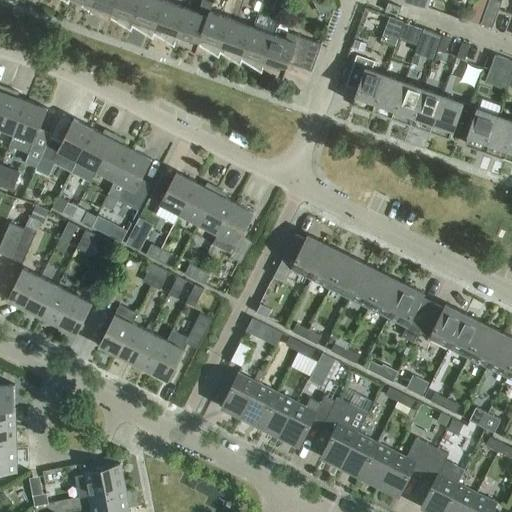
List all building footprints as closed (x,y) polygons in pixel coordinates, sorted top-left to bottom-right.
[(75,0),(90,9),(93,0),(75,0)] [(111,22),(113,17),(112,17),(117,0),(93,0),(90,9),(111,22)] [(132,29),(134,25),(133,25),(141,0),(117,0),(112,17),(113,17),(132,29)] [(154,37),(155,33),(155,32),(166,1),(162,0),(141,0),(133,25),(134,25),(154,37)] [(187,9),(176,40),(177,40),(197,52),(200,43),(199,43),(209,16),(208,16),(209,12),(210,12),(213,4),(203,0),(199,13),(187,9)] [(489,0),(481,24),(492,28),(502,2),(496,0),(489,0)] [(175,45),(177,40),(176,40),(187,9),(166,1),(155,32),(155,33),(175,45)] [(385,11),(398,16),(401,8),(389,3),(385,11)] [(209,16),(199,43),(200,43),(220,56),(221,51),(232,20),(210,12),(209,12),(208,16),(209,16)] [(387,26),(402,30),(404,23),(390,18),(387,26)] [(241,63),(243,59),(242,58),(253,27),(232,20),(221,51),(241,63)] [(404,23),(402,30),(398,39),(411,43),(417,27),(405,22),(404,23)] [(263,71),(264,66),(275,35),(253,27),(242,58),(243,59),(263,71)] [(416,52),(434,59),(442,36),(424,29),(419,44),(416,52)] [(275,35),(264,66),(284,79),(290,63),(312,71),(322,44),(288,32),(286,39),(275,35)] [(438,50),(446,53),(451,39),(443,36),(438,50)] [(457,57),(465,60),(470,46),(462,43),(457,57)] [(486,81),(507,89),(511,75),(511,60),(495,55),(486,81)] [(353,103),(373,110),(386,75),(372,70),(375,62),(357,56),(347,86),(358,90),(353,103)] [(373,110),(392,117),(405,82),(386,75),(373,110)] [(392,117),(411,124),(424,89),(405,82),(392,117)] [(0,112),(9,89),(0,85),(0,112)] [(0,112),(0,128),(15,134),(27,101),(18,97),(19,92),(9,89),(0,112)] [(411,124),(431,131),(443,96),(424,89),(411,124)] [(443,96),(431,131),(451,138),(463,103),(443,96)] [(36,142),(48,109),(27,101),(15,134),(10,146),(30,154),(34,141),(36,142)] [(466,143),(486,150),(498,115),(478,108),(466,143)] [(486,150),(505,157),(511,137),(511,120),(498,115),(486,150)] [(77,159),(78,160),(94,129),(74,118),(62,142),(50,138),(39,161),(48,166),(51,161),(70,171),(77,159)] [(78,160),(97,170),(116,134),(106,129),(104,134),(94,129),(78,160)] [(97,170),(116,180),(132,149),(123,144),(125,140),(116,134),(97,170)] [(116,180),(109,193),(120,198),(119,200),(139,211),(150,188),(140,183),(152,159),(132,149),(116,180)] [(160,203),(180,213),(197,182),(177,172),(160,203)] [(0,174),(0,186),(6,189),(10,178),(0,174)] [(180,213),(199,223),(218,188),(208,183),(206,187),(197,182),(180,213)] [(199,223),(218,233),(235,202),(225,197),(228,193),(218,188),(199,223)] [(59,197),(53,208),(63,213),(68,202),(59,197)] [(235,202),(218,233),(238,244),(231,257),(242,263),(253,242),(242,236),(255,212),(235,202)] [(30,218),(44,224),(50,212),(36,205),(30,218)] [(87,211),(82,222),(92,227),(97,216),(87,211)] [(62,235),(71,239),(78,226),(69,221),(62,235)] [(0,246),(0,253),(12,258),(25,229),(10,223),(0,246)] [(25,229),(12,258),(23,263),(36,234),(25,229)] [(79,244),(88,248),(95,234),(86,230),(79,244)] [(292,269),(311,279),(328,245),(308,235),(306,239),(295,233),(285,255),(274,277),(286,282),(292,269)] [(131,234),(126,244),(140,251),(145,241),(131,234)] [(97,252),(105,256),(112,243),(103,238),(97,252)] [(146,254),(156,259),(162,249),(152,244),(146,254)] [(311,279),(330,288),(347,255),(328,245),(311,279)] [(162,249),(156,259),(166,265),(171,254),(162,249)] [(330,288),(350,298),(367,264),(347,255),(330,288)] [(146,277),(154,281),(161,267),(152,263),(146,277)] [(185,274),(195,279),(200,268),(190,263),(185,274)] [(350,298),(369,308),(386,274),(367,264),(350,298)] [(161,267),(154,281),(162,285),(169,271),(161,267)] [(8,299),(26,308),(41,277),(24,268),(8,299)] [(200,268),(195,279),(205,284),(210,273),(200,268)] [(369,308),(388,317),(405,284),(386,274),(369,308)] [(171,290),(180,294),(187,280),(178,276),(171,290)] [(26,308),(43,317),(58,285),(41,277),(26,308)] [(188,298),(197,302),(204,289),(195,284),(188,298)] [(414,343),(419,332),(434,303),(423,298),(425,294),(405,284),(388,317),(407,327),(402,337),(414,343)] [(43,317),(60,325),(76,294),(58,285),(43,317)] [(76,294),(60,325),(78,334),(93,303),(76,294)] [(429,338),(449,348),(466,314),(446,304),(444,308),(434,303),(419,332),(429,337),(429,338)] [(272,309),(261,304),(257,313),(268,318),(272,309)] [(117,354),(133,323),(138,314),(120,305),(100,345),(117,354)] [(186,343),(188,344),(199,349),(213,320),(200,314),(189,337),(186,343)] [(449,348),(468,358),(485,324),(466,314),(449,348)] [(249,326),(246,331),(260,338),(267,325),(265,324),(253,318),(249,326)] [(117,354),(134,363),(150,331),(133,323),(117,354)] [(293,332),(305,338),(309,330),(297,323),(293,332)] [(468,358),(488,367),(505,333),(485,324),(468,358)] [(173,329),(167,340),(152,372),(169,380),(188,344),(186,343),(189,337),(173,329)] [(309,330),(305,338),(318,344),(322,336),(309,330)] [(134,363),(152,372),(167,340),(150,331),(134,363)] [(488,367),(507,377),(511,366),(511,337),(505,333),(488,367)] [(286,345),(298,351),(302,343),(290,337),(286,345)] [(302,343),(298,351),(311,358),(315,349),(302,343)] [(331,351),(344,357),(348,349),(335,343),(331,351)] [(348,349),(344,357),(356,364),(360,355),(348,349)] [(317,364),(329,371),(335,360),(322,354),(317,364)] [(368,369),(378,374),(382,366),(372,361),(368,369)] [(222,406),(242,416),(259,383),(239,373),(222,406)] [(411,379),(407,388),(422,396),(429,383),(417,377),(415,381),(411,379)] [(242,416),(261,426),(278,392),(259,383),(242,416)] [(0,408),(15,408),(15,385),(0,385),(0,408)] [(386,395),(398,402),(402,393),(390,387),(386,395)] [(261,426),(280,436),(297,402),(278,392),(261,426)] [(402,393),(398,402),(411,408),(415,400),(402,393)] [(431,401),(443,407),(447,399),(435,393),(431,401)] [(315,417),(325,422),(336,401),(325,395),(321,403),(311,398),(306,406),(297,402),(280,436),(300,446),(315,417)] [(369,412),(338,397),(336,401),(325,422),(336,427),(321,456),(341,466),(358,433),(369,412)] [(447,399),(443,407),(456,414),(460,405),(447,399)] [(469,420),(482,427),(489,413),(476,407),(469,420)] [(0,408),(0,428),(16,428),(15,408),(0,408)] [(489,413),(482,427),(494,433),(501,419),(489,413)] [(446,426),(450,418),(442,414),(437,422),(446,426)] [(458,435),(463,425),(453,420),(448,430),(458,435)] [(0,428),(0,448),(16,448),(16,428),(0,428)] [(341,466),(361,476),(378,442),(358,433),(341,466)] [(414,467),(425,473),(438,448),(417,437),(407,457),(397,452),(380,486),(400,496),(414,467)] [(486,446),(499,452),(503,444),(490,437),(486,446)] [(361,476),(380,486),(397,452),(378,442),(361,476)] [(511,448),(503,444),(499,452),(511,458),(511,455),(511,448)] [(16,448),(0,448),(0,472),(17,472),(16,448)] [(431,511),(443,511),(458,483),(465,470),(454,464),(446,460),(449,454),(438,448),(425,473),(436,478),(421,507),(431,511)] [(125,488),(121,464),(85,471),(86,474),(76,476),(80,497),(90,495),(125,488)] [(443,511),(467,511),(478,493),(458,483),(443,511)] [(90,495),(92,511),(108,511),(129,508),(125,488),(90,495)] [(33,496),(35,506),(49,504),(47,493),(33,496)] [(478,493),(467,511),(492,511),(498,503),(478,493)]
